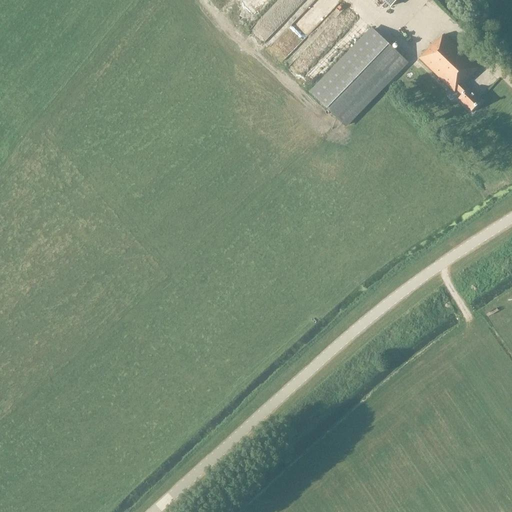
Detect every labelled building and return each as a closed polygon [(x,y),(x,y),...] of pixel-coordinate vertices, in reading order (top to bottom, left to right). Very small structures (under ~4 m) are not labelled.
[(242,15),(247,11),(243,5),(238,9),(242,15)] [(355,40),(363,32),(360,28),(351,36),(355,40)] [(345,126),(381,88),(406,62),(372,30),(311,94),(345,126)] [(437,42),(436,41),(419,58),(454,93),(457,90),(462,95),(458,99),(471,112),(481,102),(468,89),(462,84),(478,68),(444,35),(437,42)] [(293,78),(308,60),(300,53),(285,71),(293,78)]
